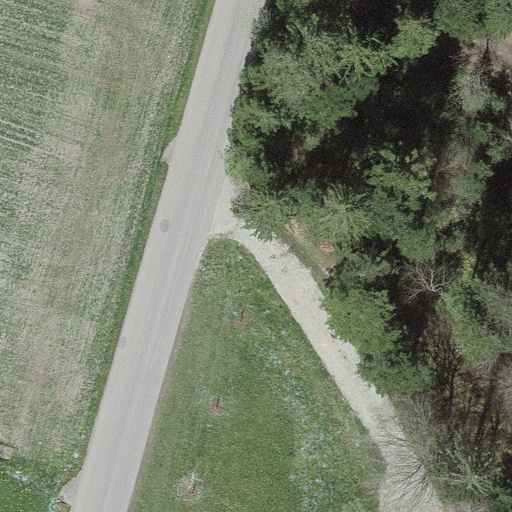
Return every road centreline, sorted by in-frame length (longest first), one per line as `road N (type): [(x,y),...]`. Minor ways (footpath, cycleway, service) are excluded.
road 1 (unclassified): [(99,511),(250,0)]
road 2 (track): [(511,186),(291,0)]
